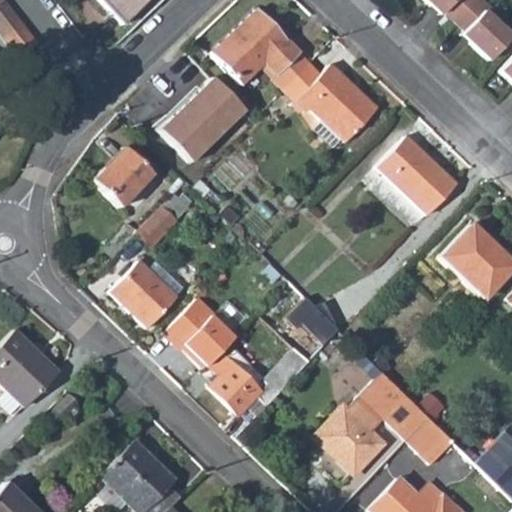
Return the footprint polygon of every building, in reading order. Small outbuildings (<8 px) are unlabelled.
[(95,0),(119,26),(147,0),(95,0)] [(418,0),(428,9),(432,6),(439,12),(450,22),(460,32),(468,39),(465,44),(484,62),(506,39),(490,24),(495,19),(474,0),(418,0)] [(33,44),(0,2),(0,1),(0,41),(14,59),(33,44)] [(432,6),(428,9),(435,16),(439,12),(432,6)] [(238,86),(256,70),(261,66),(272,77),(295,54),(253,11),(208,54),(238,86)] [(460,32),(457,37),(465,44),(468,39),(460,32)] [(261,66),(256,70),(280,92),(306,65),(295,54),(272,77),(261,66)] [(511,58),(498,74),(511,87),(511,58)] [(306,65),(280,92),(291,103),(317,75),(306,65)] [(317,75),(291,103),(302,114),(305,111),(317,122),(310,131),(329,149),(337,141),(340,144),(372,109),(326,66),(317,75)] [(209,77),(156,127),(187,160),(240,109),(209,77)] [(373,168),(423,217),(452,185),(401,137),(373,168)] [(119,149),(98,170),(102,173),(122,151),(119,149)] [(102,173),(98,170),(87,181),(117,209),(147,177),(122,151),(102,173)] [(135,234),(134,235),(148,249),(185,209),(172,195),(141,228),(135,234)] [(135,222),(128,228),(135,234),(141,228),(135,222)] [(125,224),(99,251),(110,261),(134,235),(135,234),(128,228),(125,224)] [(466,226),(434,259),(478,301),(509,268),(466,226)] [(99,251),(94,258),(104,267),(110,261),(99,251)] [(135,263),(106,294),(142,329),(172,298),(171,297),(179,288),(152,262),(144,271),(135,263)] [(511,288),(501,300),(511,310),(511,288)] [(231,337),(192,300),(158,335),(171,346),(172,345),(199,370),(231,337)] [(252,397),(262,406),(333,332),(319,318),(261,379),(232,351),(223,359),(216,353),(204,366),(215,377),(205,388),(235,416),(252,397)] [(10,330),(0,340),(0,388),(20,407),(52,374),(34,357),(36,355),(10,330)] [(376,373),(355,397),(403,442),(424,419),(406,401),(376,373)] [(368,433),(360,426),(340,407),(310,440),(350,476),(380,445),(368,433)] [(368,419),(360,426),(368,433),(375,426),(368,419)] [(427,465),(449,443),(424,419),(403,442),(427,465)] [(511,444),(500,433),(471,464),(483,475),(511,445),(511,444)] [(130,442),(96,477),(104,484),(93,495),(111,511),(115,511),(124,502),(133,511),(139,511),(170,480),(157,468),(154,470),(138,455),(141,452),(130,442)] [(365,511),(454,511),(425,485),(413,497),(395,481),(365,511)] [(32,511),(1,482),(0,483),(0,511),(32,511)]
